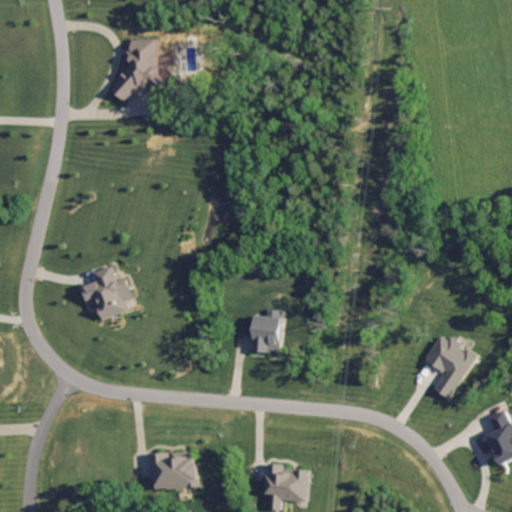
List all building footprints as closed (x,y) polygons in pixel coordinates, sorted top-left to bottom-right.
[(135,66),(114,89),(129,101),(142,86),(155,85),(166,95),(173,88),(172,78),(166,72),(170,67),(163,61),(174,61),(175,59),(171,56),(163,56),(161,38),(139,39),(134,46),(135,66)] [(106,320),(132,310),(129,300),(136,298),(128,277),(120,280),(115,265),(97,272),(101,281),(86,287),(92,303),(99,300),(106,320)] [(290,317),(285,316),(285,309),(273,308),(272,315),(261,314),(257,351),(274,353),(274,349),(287,351),(290,317)] [(454,399),(484,355),(469,345),(470,345),(455,335),(452,340),(445,335),(428,360),(448,373),(438,388),(454,399)] [(507,464),(511,462),(511,415),(509,410),(494,417),(501,432),(494,436),(507,464)] [(153,454),(155,479),(159,479),(160,490),(204,486),(201,457),(194,458),(194,451),(174,453),(174,452),(153,454)] [(316,470),(290,469),(290,464),(274,463),(272,508),(287,509),(288,500),(315,501),(316,470)]
